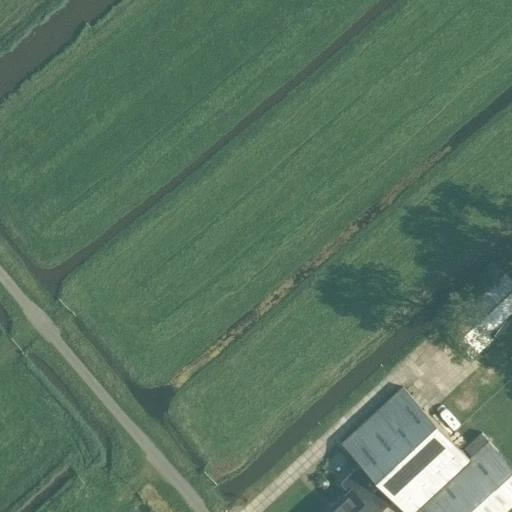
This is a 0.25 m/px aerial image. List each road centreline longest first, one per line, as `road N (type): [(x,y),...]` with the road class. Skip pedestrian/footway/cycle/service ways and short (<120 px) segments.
road 1 (unclassified): [(200,511),(0,270)]
road 2 (track): [(203,0),(0,154)]
